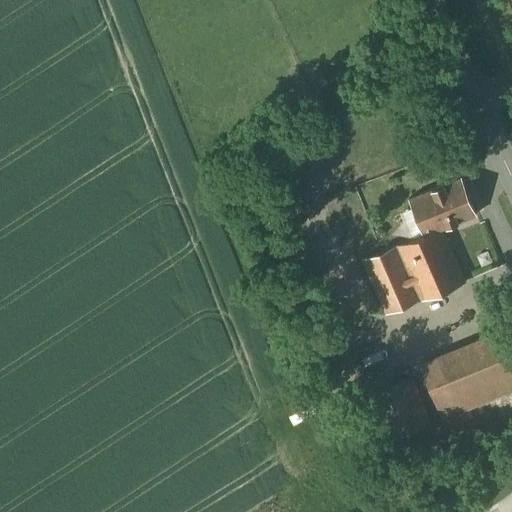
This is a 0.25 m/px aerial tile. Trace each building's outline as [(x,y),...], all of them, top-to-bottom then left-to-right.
[(478,217),(462,178),(408,200),(424,239),(444,231),(478,217)] [(385,315),(465,282),(444,231),(424,239),(364,263),(385,315)] [(317,324),(302,331),(314,360),(329,354),(317,324)] [(445,420),(511,393),(511,329),(423,365),(445,420)] [(430,425),(411,380),(370,398),(390,442),(430,425)]
